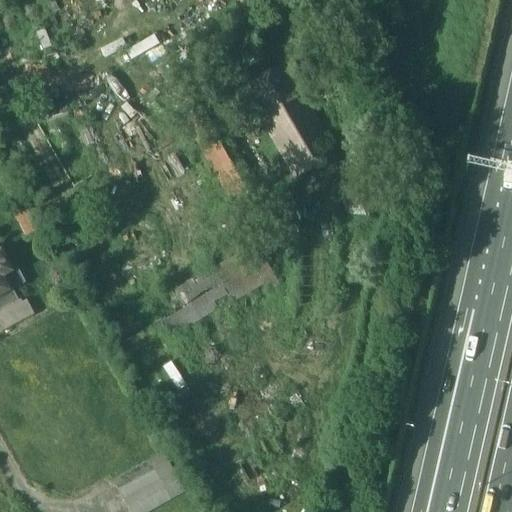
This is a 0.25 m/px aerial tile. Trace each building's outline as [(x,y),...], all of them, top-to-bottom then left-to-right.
[(286,67),(245,91),(296,181),(337,158),(286,67)] [(209,111),(186,124),(237,215),(260,202),(209,111)] [(340,194),(346,215),(367,217),(376,197),(359,183),(340,194)] [(252,239),(144,300),(165,337),(167,340),(218,311),(213,303),(228,294),(233,302),(266,283),(269,289),(278,284),(267,265),(252,239)] [(0,331),(1,333),(28,318),(19,300),(15,302),(10,292),(24,285),(14,267),(9,270),(0,253),(0,331)] [(151,511),(185,493),(163,452),(113,480),(129,511),(151,511)]
